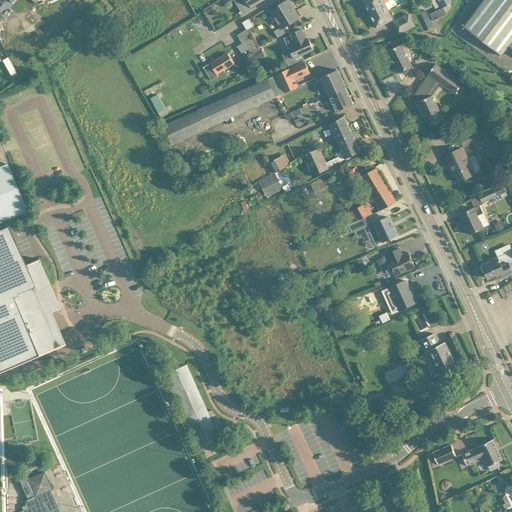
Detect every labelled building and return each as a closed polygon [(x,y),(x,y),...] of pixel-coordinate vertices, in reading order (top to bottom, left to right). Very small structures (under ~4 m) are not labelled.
[(109,0),(113,8),(132,0),(109,0)] [(137,0),(132,0),(113,8),(117,17),(140,7),(137,0)] [(299,18),(288,0),(287,0),(271,10),(281,27),(274,31),(278,37),(289,31),(286,26),(299,18)] [(382,0),(361,0),(376,28),(393,20),(382,0)] [(436,0),(441,8),(454,2),(452,0),(436,0)] [(511,0),(483,0),(464,26),(495,51),(511,28),(511,0)] [(40,7),(23,14),(26,22),(31,20),(35,29),(60,18),(58,11),(56,12),(53,6),(42,11),(40,7)] [(140,7),(117,17),(120,26),(144,16),(140,7)] [(444,7),(431,13),(435,20),(447,13),(444,7)] [(425,10),(420,13),(423,19),(428,16),(425,10)] [(409,14),(393,22),(399,34),(415,26),(409,14)] [(144,16),(120,26),(124,35),(148,24),(144,16)] [(243,23),(247,30),(252,27),(248,20),(243,23)] [(148,24),(124,35),(128,44),(152,34),(148,24)] [(511,28),(495,51),(502,56),(509,46),(511,48),(511,28)] [(237,35),(242,43),(247,50),(256,44),(247,29),(237,35)] [(306,40),(302,29),(291,34),(291,35),(284,38),(289,49),(281,52),(287,64),(288,64),(289,67),(304,60),(302,55),(313,50),(308,39),(306,40)] [(247,50),(242,43),(237,46),(242,53),(247,50)] [(401,44),(388,51),(399,73),(412,66),(401,44)] [(228,53),(210,64),(216,72),(217,74),(226,69),(234,63),(228,53)] [(8,57),(2,61),(10,75),(16,72),(8,57)] [(295,80),(310,73),(305,62),(277,74),(285,92),(298,87),(295,80)] [(428,74),(424,80),(434,87),(438,81),(455,94),(463,84),(444,70),(435,64),(428,74)] [(321,78),(325,87),(329,95),(345,87),(337,70),(321,78)] [(285,92),(277,74),(268,79),(276,97),(285,92)] [(268,79),(162,126),(170,144),(276,97),(268,79)] [(434,87),(424,80),(415,94),(419,102),(418,102),(430,127),(439,123),(444,120),(432,96),(428,97),(428,96),(434,87)] [(345,87),(329,95),(337,111),(353,104),(345,87)] [(167,114),(157,94),(150,98),(160,117),(167,114)] [(116,111),(85,126),(164,292),(195,277),(116,111)] [(345,116),(328,124),(337,142),(353,134),(345,116)] [(302,117),(295,120),(297,126),(304,123),(302,117)] [(474,132),(460,139),(464,146),(478,139),(474,132)] [(319,147),(303,155),(313,176),(328,169),(328,167),(361,151),(353,134),(337,142),(341,151),(337,153),(339,156),(325,163),(319,147)] [(462,148),(454,151),(445,156),(457,182),(474,174),(462,148)] [(269,162),(274,173),(291,164),(286,154),(269,162)] [(0,222),(27,211),(7,164),(0,166),(0,222)] [(376,168),(368,173),(359,178),(373,199),(369,201),(371,203),(374,201),(380,211),(396,201),(376,168)] [(275,173),(258,182),(266,197),(283,189),(275,173)] [(310,184),(315,195),(329,188),(324,178),(310,184)] [(288,184),(283,187),(286,193),(291,190),(288,184)] [(503,184),(479,195),(483,202),(507,191),(503,184)] [(353,209),(346,214),(350,222),(369,214),(363,204),(353,209)] [(469,210),(460,214),(467,229),(469,234),(483,228),(483,227),(478,216),(484,213),(480,205),(474,208),(469,210)] [(368,225),(364,227),(367,234),(370,232),(375,245),(383,242),(387,240),(397,235),(388,217),(387,216),(368,225)] [(365,217),(349,225),(345,227),(348,234),(352,232),(353,232),(364,227),(368,225),(365,217)] [(8,225),(0,228),(0,371),(57,347),(37,301),(53,294),(38,259),(25,265),(8,225)] [(238,244),(219,252),(223,263),(243,255),(238,244)] [(395,272),(397,277),(415,268),(408,253),(403,255),(400,249),(387,254),(391,263),(389,264),(388,267),(390,273),(393,273),(395,272)] [(511,250),(491,260),(482,264),(488,278),(496,274),(498,279),(511,271),(511,250)] [(243,255),(223,263),(228,274),(248,266),(243,255)] [(287,262),(291,275),(307,270),(303,257),(287,262)] [(357,267),(358,270),(366,267),(363,259),(353,263),(355,267),(357,267)] [(250,271),(234,277),(238,288),(254,282),(250,271)] [(406,278),(383,288),(393,310),(416,300),(406,278)] [(254,282),(238,288),(242,297),(258,290),(254,282)] [(258,290),(242,297),(246,305),(262,298),(258,290)] [(262,298),(246,305),(249,313),(262,308),(265,306),(262,298)] [(249,313),(246,315),(249,323),(266,316),(262,308),(249,313)] [(390,318),(387,313),(380,316),(382,321),(390,318)] [(266,316),(249,323),(253,331),(269,324),(266,316)] [(269,324),(253,331),(257,342),(274,335),(269,324)] [(425,338),(419,341),(425,352),(430,362),(433,360),(436,366),(440,375),(457,367),(445,342),(440,345),(434,333),(425,338)] [(274,335),(257,342),(262,353),(278,346),(274,335)] [(287,360),(270,367),(275,377),(291,370),(287,360)] [(186,365),(165,374),(198,447),(219,438),(218,436),(227,432),(212,410),(207,412),(186,365)] [(407,374),(402,365),(384,374),(389,383),(407,374)] [(291,370),(275,377),(278,385),(295,378),(291,370)] [(295,378),(278,385),(282,394),(299,386),(295,378)] [(299,386),(282,394),(285,402),(302,395),(299,386)] [(394,393),(393,402),(414,404),(414,394),(394,393)] [(302,395),(285,402),(289,410),(306,403),(302,395)] [(306,403),(289,410),(293,421),(310,413),(306,403)] [(239,434),(242,440),(250,436),(248,430),(239,434)] [(467,466),(476,462),(484,459),(488,467),(488,466),(491,471),(500,466),(497,462),(503,459),(497,447),(498,446),(494,439),(478,446),(479,447),(463,454),(462,453),(467,466)] [(438,465),(456,457),(451,445),(433,452),(438,465)] [(60,511),(51,490),(52,490),(45,471),(26,479),(34,497),(28,499),(28,500),(28,504),(22,507),(24,510),(19,511),(60,511)] [(511,476),(510,477),(505,479),(506,481),(505,481),(507,484),(507,486),(505,490),(505,492),(506,494),(504,495),(503,498),(508,508),(511,506),(511,505),(511,476)]
